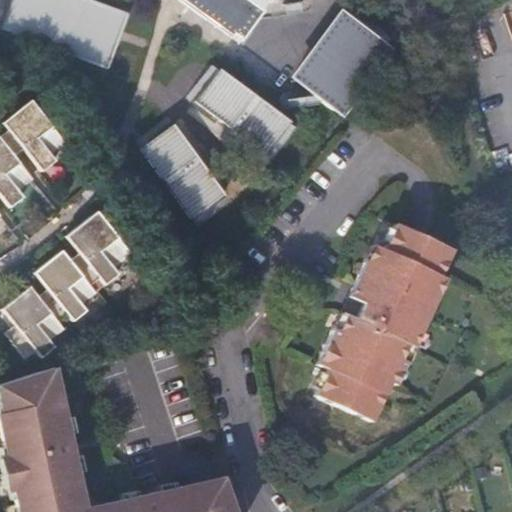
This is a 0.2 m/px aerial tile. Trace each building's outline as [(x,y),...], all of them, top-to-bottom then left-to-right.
[(116,38),(124,14),(77,0),(21,0),(21,1),(21,3),(20,5),(20,6),(20,8),(19,9),(19,11),(18,12),(18,14),(17,16),(17,17),(16,19),(16,20),(15,22),(15,23),(14,25),(13,26),(13,28),(12,30),(12,31),(11,33),(10,34),(10,36),(9,37),(8,38),(8,40),(7,41),(105,71),(116,38)] [(179,0),(239,42),(269,0),(179,0)] [(341,11),(290,78),(342,116),(394,48),(341,11)] [(288,125),(212,68),(188,99),(264,156),(288,125)] [(0,133),(0,148),(3,153),(13,144),(37,171),(49,161),(45,157),(58,145),(25,103),(0,123),(0,128),(2,131),(0,133)] [(224,202),(170,124),(138,147),(192,224),(224,202)] [(0,201),(6,208),(16,199),(12,193),(26,181),(3,153),(0,148),(0,201)] [(73,272),(86,288),(96,279),(101,286),(115,275),(109,268),(125,255),(92,214),(63,238),(83,263),(73,272)] [(446,253),(389,227),(378,253),(371,250),(364,266),(360,264),(349,287),(363,294),(358,306),(343,300),(336,315),(340,317),(333,333),(329,331),(312,367),(323,372),(310,398),(367,424),(385,385),(390,388),(401,365),(395,362),(402,347),(408,350),(432,297),(426,295),(446,253)] [(86,288),(73,272),(57,252),(31,275),(51,300),(41,309),(54,324),(64,316),(69,322),(82,311),(78,306),(92,295),(86,288)] [(363,294),(349,287),(343,300),(358,306),(363,294)] [(54,324),(41,309),(25,289),(0,310),(0,311),(20,338),(11,346),(22,360),(31,353),(35,357),(48,346),(44,342),(59,330),(54,324)] [(197,310),(186,312),(191,332),(200,330),(198,320),(199,319),(197,310)] [(75,492),(48,370),(0,385),(0,450),(14,511),(227,511),(217,481),(99,508),(99,510),(94,511),(79,511),(74,508),(73,493),(75,492)]
